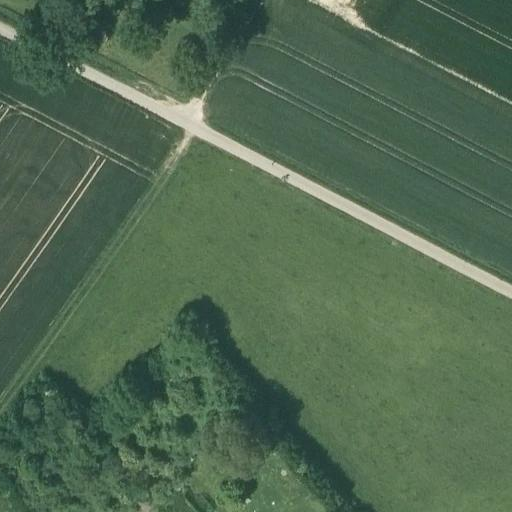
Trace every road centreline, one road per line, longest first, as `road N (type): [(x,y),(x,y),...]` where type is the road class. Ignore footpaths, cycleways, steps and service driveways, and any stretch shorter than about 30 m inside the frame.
road 1 (track): [(511,293),(190,126)]
road 2 (track): [(0,416),(198,133)]
road 3 (track): [(190,126),(0,33)]
